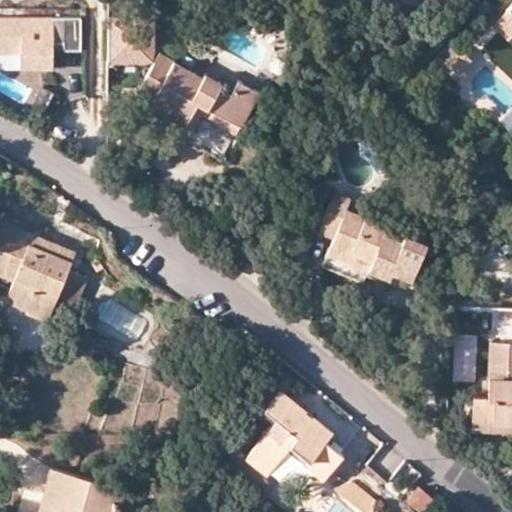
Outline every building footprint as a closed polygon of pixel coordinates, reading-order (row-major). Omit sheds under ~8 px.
[(511,3),(495,22),(511,37),(511,35),(511,3)] [(153,14),(108,15),(109,61),(147,60),(154,50),(153,14)] [(81,17),(0,16),(0,51),(21,52),(20,68),(52,68),(52,50),(52,43),(63,43),(63,50),(81,50),(81,17)] [(449,62),(461,49),(455,43),(442,57),(449,62)] [(461,49),(449,62),(460,72),(472,59),(461,49)] [(203,77),(161,52),(136,94),(151,103),(155,97),(169,106),(166,111),(186,122),(199,100),(240,124),(259,92),(239,80),(231,93),(219,86),(221,82),(205,73),(203,77)] [(169,106),(155,97),(151,103),(166,111),(169,106)] [(240,124),(199,100),(186,122),(195,128),(197,125),(211,134),(217,123),(235,133),(240,124)] [(319,231),(335,238),(374,255),(369,268),(390,276),(392,270),(411,276),(426,243),(347,209),(350,200),(334,192),(319,231)] [(39,237),(0,220),(0,270),(13,276),(7,296),(50,314),(59,293),(69,269),(72,261),(35,246),(39,237)] [(433,226),(426,223),(424,227),(426,232),(430,234),(433,226)] [(75,252),(39,237),(35,246),(72,261),(75,252)] [(329,251),(369,268),(374,255),(335,238),(329,251)] [(421,272),(432,245),(426,243),(412,274),(424,279),(427,274),(421,272)] [(98,257),(91,261),(97,271),(104,267),(98,257)] [(88,277),(69,269),(59,293),(78,301),(88,277)] [(474,395),(472,429),(511,431),(511,342),(492,342),(489,396),(474,395)] [(281,389),(265,407),(278,419),(247,454),(268,472),(292,444),(309,458),(306,462),(323,477),(343,455),(326,440),(332,433),(281,389)] [(40,511),(116,511),(124,489),(52,468),(40,511)] [(352,480),(335,488),(364,511),(372,511),(377,499),(352,480)] [(420,488),(409,501),(422,510),(432,497),(420,488)]
